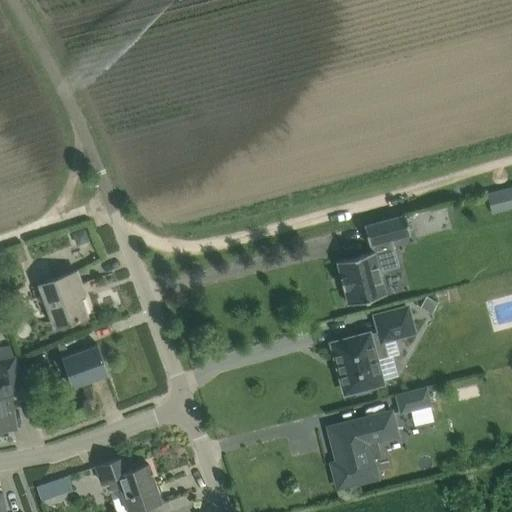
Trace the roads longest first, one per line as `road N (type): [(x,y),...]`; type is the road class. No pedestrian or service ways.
road 1 (unclassified): [(187,405),(87,141),(11,0)]
road 2 (track): [(122,229),(177,249),(203,248),(511,162)]
road 3 (residential): [(0,464),(55,455),(187,405)]
